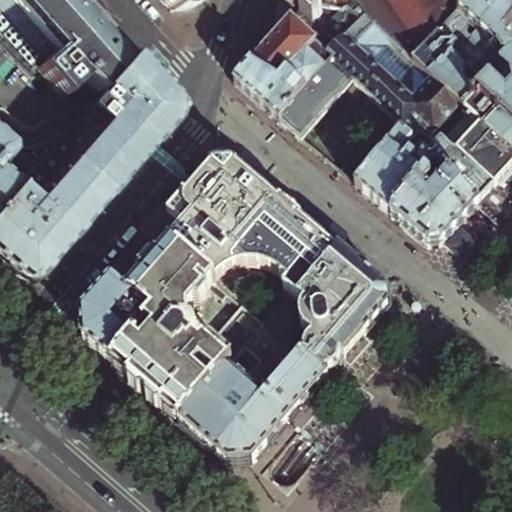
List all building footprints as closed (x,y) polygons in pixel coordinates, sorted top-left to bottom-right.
[(0,0),(0,48),(29,78),(15,94),(31,108),(51,85),(63,99),(84,81),(97,94),(131,56),(122,45),(81,0),(0,0)] [(160,0),(171,12),(194,6),(195,0),(160,0)] [(274,0),(273,5),(297,9),(293,6),(302,0),(274,0)] [(302,0),(293,6),(297,9),(301,14),(316,28),(341,52),(367,22),(413,65),(478,0),(302,0)] [(511,47),(506,37),(480,0),(478,0),(413,65),(461,110),(465,114),(480,98),(511,128),(511,47)] [(511,0),(480,0),(506,37),(511,31),(511,0)] [(265,53),(290,26),(301,14),(297,9),(273,5),(265,53)] [(333,68),(281,125),(301,143),(351,84),(406,130),(417,118),(437,137),(461,110),(413,65),(367,22),(341,52),(330,65),(333,68)] [(265,53),(235,86),(273,119),(281,125),(333,68),(330,65),(341,52),(316,28),(305,40),(290,26),(265,53)] [(131,56),(97,94),(47,151),(105,199),(137,162),(142,156),(146,151),(168,125),(171,119),(172,112),(172,106),(170,100),(131,56)] [(0,206),(36,165),(11,144),(9,147),(2,142),(31,108),(15,94),(0,110),(0,206)] [(437,137),(496,191),(509,177),(511,173),(511,128),(480,98),(465,114),(461,110),(437,137)] [(433,166),(480,208),(488,200),(496,191),(437,137),(417,118),(406,130),(400,137),(433,166)] [(369,173),(356,189),(371,202),(391,219),(433,166),(400,137),(369,173)] [(105,199),(47,151),(36,165),(0,206),(0,268),(15,282),(20,284),(24,284),(29,283),(34,282),(105,199)] [(195,186),(146,151),(142,156),(137,162),(186,196),(195,186)] [(338,174),(356,189),(369,173),(351,158),(338,174)] [(433,166),(391,219),(428,251),(436,249),(444,248),(471,218),(480,208),(433,166)] [(237,169),(210,168),(195,186),(186,196),(185,200),(184,205),(184,209),(185,213),(194,221),(183,235),(171,249),(217,288),(223,283),(228,280),(234,277),(243,275),(251,274),(262,276),(272,279),(281,286),(287,291),(282,297),(290,303),(304,286),(336,252),(237,169)] [(228,371),(244,352),(264,329),(217,288),(171,249),(156,266),(151,266),(145,273),(141,277),(141,283),(128,298),(152,321),(112,368),(150,401),(158,408),(179,427),(228,371)] [(304,286),(367,338),(388,314),(387,304),(387,294),(336,252),(304,286)] [(128,298),(111,283),(81,316),(83,342),(103,359),(112,368),(152,321),(128,298)] [(302,361),(327,382),(345,362),(367,338),(304,286),(290,303),(303,315),(300,320),(298,324),(298,327),(298,330),(298,332),(299,336),(302,341),(306,344),(310,347),(310,351),(307,352),(305,355),(303,358),(302,361)] [(245,385),(228,371),(179,427),(200,444),(217,459),(286,380),(302,361),(264,329),(244,352),(260,366),(245,385)] [(286,380),(311,402),(319,392),(327,382),(302,361),(286,380)] [(286,380),(217,459),(229,469),(255,467),(261,459),(311,402),(286,380)] [(220,507),(225,511),(230,511),(232,510),(236,505),(228,498),(220,507)]
